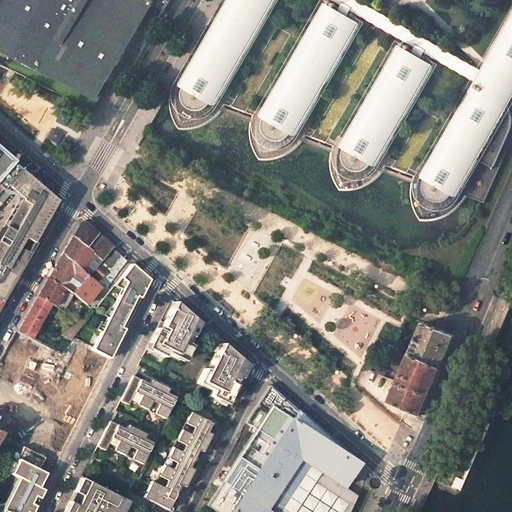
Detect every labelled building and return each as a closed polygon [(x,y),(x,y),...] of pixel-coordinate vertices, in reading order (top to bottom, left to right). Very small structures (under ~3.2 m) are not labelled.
[(168,0),(171,2),(171,0),(0,0),(0,49),(20,59),(14,71),(55,91),(57,89),(93,108),(109,81),(110,82),(147,18),(157,0),(168,0)] [(158,24),(171,2),(168,0),(157,0),(147,18),(158,24)] [(275,0),(228,0),(182,82),(179,89),(178,96),(178,101),(179,104),(181,111),(183,116),(186,119),(190,119),(194,119),(198,118),(201,117),(207,114),(213,109),(217,103),(275,0)] [(343,15),(324,4),(259,119),(257,124),(257,128),(257,135),(258,138),(260,143),(264,150),(272,151),(279,149),(282,148),(290,143),(294,139),(359,25),(343,15)] [(511,18),(493,52),(511,72),(511,18)] [(417,58),(398,47),(338,152),(337,156),(337,163),(338,168),(340,173),(342,176),(345,181),(349,182),(354,181),(359,180),(368,176),(372,173),(375,171),(433,67),(417,58)] [(506,108),(511,97),(511,72),(493,52),(484,68),(481,72),(472,89),(495,102),(497,98),(498,99),(501,101),(503,104),(506,108)] [(495,102),(472,89),(419,180),(418,182),(417,189),(417,197),(419,202),(420,204),(423,209),(425,211),(430,211),(435,211),(441,209),(448,205),(452,202),(456,196),(477,158),(493,167),(509,129),(509,122),(509,118),(508,113),(506,108),(503,104),(501,101),(498,99),(497,98),(495,102)] [(18,169),(9,161),(10,159),(0,150),(0,190),(4,185),(18,169)] [(33,244),(56,204),(56,203),(56,202),(56,200),(56,199),(20,167),(18,169),(4,185),(19,198),(3,227),(33,244)] [(96,265),(111,247),(84,223),(79,224),(62,254),(82,271),(90,260),(96,265)] [(33,244),(3,227),(0,231),(0,238),(27,254),(33,244)] [(0,302),(20,267),(27,254),(0,238),(0,302)] [(104,289),(127,260),(111,247),(96,265),(87,275),(104,289)] [(72,293),(87,275),(82,271),(62,254),(48,279),(64,288),(72,293)] [(125,281),(90,349),(109,359),(149,277),(130,263),(118,276),(125,281)] [(104,289),(87,275),(72,293),(79,299),(79,298),(89,307),(104,289)] [(54,306),(64,288),(48,279),(37,296),(51,305),(54,306)] [(51,305),(37,296),(27,314),(42,322),(51,305)] [(167,352),(183,361),(191,345),(187,343),(195,328),(186,324),(190,316),(174,302),(163,323),(159,321),(148,343),(154,346),(152,351),(164,357),(167,352)] [(32,339),(42,322),(27,314),(17,332),(32,339)] [(77,316),(60,335),(70,339),(78,330),(84,322),(77,316)] [(198,322),(190,316),(186,324),(195,328),(198,322)] [(424,322),(411,354),(442,368),(456,335),(424,322)] [(0,361),(0,375),(27,390),(31,392),(37,396),(60,358),(62,355),(32,339),(17,332),(0,361)] [(408,336),(401,333),(395,347),(402,350),(408,336)] [(238,358),(221,343),(208,370),(204,368),(197,383),(212,390),(209,395),(226,404),(236,384),(235,384),(242,370),(233,367),(238,358)] [(90,349),(78,370),(97,380),(109,359),(90,349)] [(411,354),(400,383),(391,402),(391,403),(396,405),(422,416),(442,368),(411,354)] [(245,364),(238,358),(233,367),(242,370),(245,364)] [(22,398),(27,390),(0,375),(0,392),(4,395),(7,389),(22,398)] [(132,375),(119,400),(127,404),(129,400),(164,418),(175,397),(165,392),(168,388),(150,379),(148,384),(132,375)] [(72,384),(49,431),(67,440),(90,395),(80,390),(72,384)] [(293,407),(268,386),(244,422),(273,440),(239,495),(220,483),(205,506),(214,511),(296,511),(321,472),(344,486),(358,464),(347,454),(293,407)] [(31,392),(23,405),(29,409),(37,396),(31,392)] [(0,417),(5,420),(6,417),(20,425),(24,418),(29,409),(23,405),(16,401),(11,411),(0,405),(0,417)] [(150,481),(142,497),(167,510),(180,485),(184,486),(193,469),(188,467),(197,449),(201,452),(210,434),(206,432),(211,423),(189,412),(154,483),(150,481)] [(16,430),(20,425),(6,417),(5,420),(0,417),(0,434),(10,440),(16,430)] [(37,432),(40,426),(39,425),(24,418),(20,425),(16,430),(27,436),(32,439),(37,432)] [(109,421),(96,446),(104,450),(106,446),(141,464),(152,442),(143,438),(145,434),(127,425),(125,429),(109,421)] [(53,449),(61,453),(67,440),(49,431),(40,426),(37,432),(56,442),(53,449)] [(22,446),(27,436),(16,430),(10,440),(22,446)] [(0,456),(10,440),(0,434),(0,456)] [(31,511),(42,490),(37,487),(45,473),(39,470),(45,458),(23,447),(9,473),(18,477),(2,509),(4,510),(3,511),(31,511)] [(121,511),(127,501),(80,478),(63,511),(121,511)]
